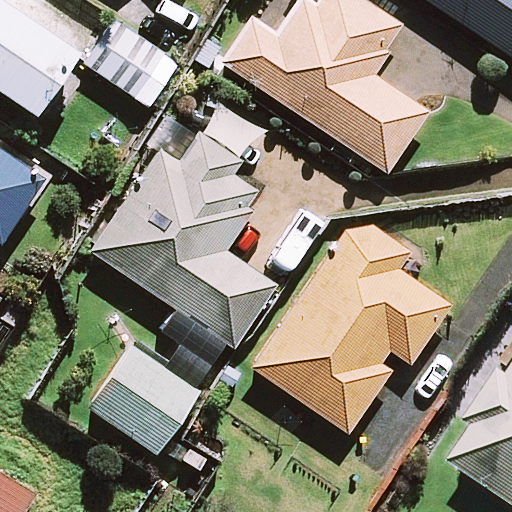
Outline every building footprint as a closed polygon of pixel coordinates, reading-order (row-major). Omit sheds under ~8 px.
[(396,29),(352,0),(313,0),(309,7),(298,0),(295,0),(271,37),(246,20),(216,65),(380,174),(421,114),(364,76),(396,29)] [(511,0),(418,0),(511,62),(511,0)] [(68,53),(0,8),(0,100),(26,117),(68,53)] [(173,66),(108,21),(79,64),(144,108),(173,66)] [(234,165),(189,135),(170,163),(153,152),(85,254),(228,349),(269,288),(220,255),(258,198),(226,177),(234,165)] [(0,237),(39,180),(0,154),(0,237)] [(402,256),(349,220),(247,369),(342,435),(384,374),(373,365),(383,350),(403,365),(442,308),(390,272),(402,256)] [(196,395),(125,347),(83,409),(153,458),(196,395)] [(511,511),(511,373),(472,431),(478,435),(452,472),(509,511),(511,511)] [(0,511),(17,511),(29,494),(0,477),(0,511)]
